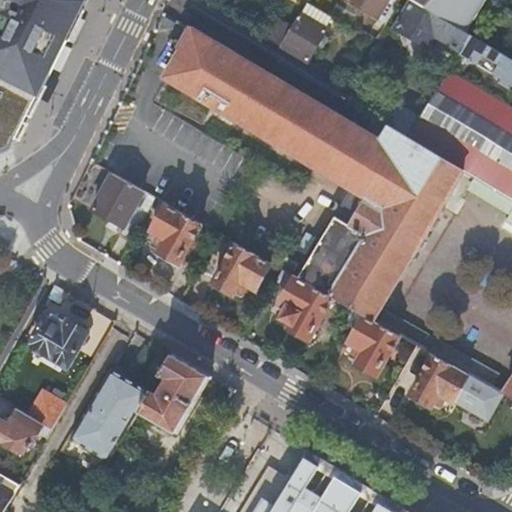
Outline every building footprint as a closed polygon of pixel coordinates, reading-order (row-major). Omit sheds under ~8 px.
[(0,0),(0,155),(12,150),(15,142),(16,143),(80,8),(79,7),(83,0),(0,0)] [(378,19),(389,0),(347,0),(378,19)] [(408,0),(412,2),(466,34),(484,0),(408,0)] [(466,34),(412,2),(395,29),(426,48),(433,37),(461,53),(471,37),(466,34)] [(293,27),(282,46),(308,62),(327,31),(326,31),(333,19),(307,3),(293,27)] [(170,16),(164,13),(161,20),(166,22),(170,16)] [(268,29),(263,35),(282,46),(293,27),(289,25),(284,24),(280,24),(276,25),(272,26),(268,29)] [(410,137),(391,125),(381,141),(192,30),(182,48),(184,49),(167,78),(354,188),(327,234),(324,232),(320,238),(324,240),(301,279),(334,297),(354,309),(365,315),(374,320),(444,202),(455,183),(464,169),(410,137)] [(461,53),(459,56),(508,86),(511,79),(511,61),(476,40),(471,37),(461,53)] [(450,71),(422,118),(410,137),(464,169),(480,178),(511,196),(511,108),(508,106),(450,71)] [(395,103),(384,121),(391,125),(410,137),(422,118),(395,103)] [(113,146),(105,141),(95,161),(104,166),(113,146)] [(145,191),(114,174),(93,210),(125,227),(145,191)] [(511,196),(480,178),(474,190),(511,212),(511,196)] [(203,224),(167,204),(153,231),(160,235),(153,246),(161,251),(161,252),(181,263),(203,224)] [(271,262),(237,243),(215,283),(234,295),(235,293),(242,297),(249,285),(256,289),(271,262)] [(283,269),(276,281),(289,289),(280,304),(287,308),(282,317),(293,323),(290,327),(310,339),(334,297),(301,279),(296,276),(283,269)] [(388,311),(381,324),(400,334),(417,344),(435,354),(470,374),(481,380),(490,385),(497,373),(388,311)] [(68,322),(53,313),(49,320),(48,320),(42,330),(41,329),(32,345),(35,352),(44,357),(52,357),(68,366),(78,350),(78,347),(82,342),(86,341),(89,337),(87,326),(83,324),(76,326),(69,321),(68,322)] [(381,324),(374,320),(365,315),(350,341),(358,346),(351,357),(358,362),(358,363),(377,374),(400,334),(381,324)] [(211,377),(172,353),(160,373),(169,378),(158,396),(150,391),(149,392),(138,410),(177,434),(211,377)] [(470,374),(435,354),(413,394),(432,405),(434,403),(441,408),(447,396),(454,401),(488,420),(503,392),(490,385),(481,380),(470,374)] [(149,392),(131,381),(111,369),(70,438),(90,451),(108,461),(123,436),(132,421),(138,410),(149,392)] [(51,428),(65,405),(59,401),(62,395),(54,390),(50,396),(43,391),(28,415),(43,424),(51,428)] [(41,428),(43,424),(28,415),(18,409),(8,426),(0,421),(0,441),(20,453),(21,452),(23,452),(28,445),(31,446),(41,428)] [(48,433),(51,428),(43,424),(41,428),(48,433)] [(409,511),(361,482),(350,475),(310,451),(309,451),(292,480),(288,486),(268,474),(244,511),(409,511)] [(269,465),(240,511),(244,511),(268,474),(288,486),(292,480),(269,465)] [(80,509),(93,487),(84,482),(71,504),(80,509)]
